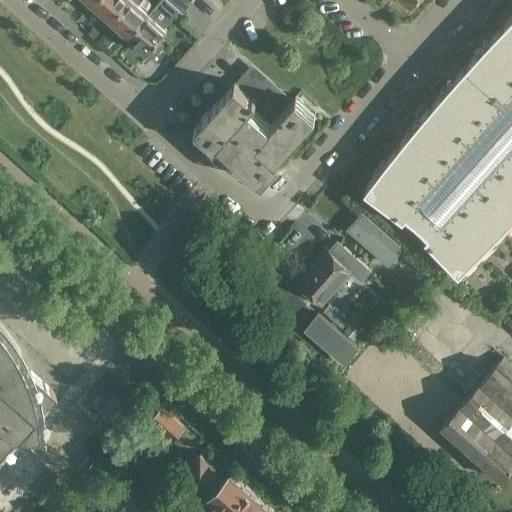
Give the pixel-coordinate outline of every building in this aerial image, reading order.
[(94,0),(92,3),(110,19),(126,0),(94,0)] [(126,0),(110,19),(127,35),(148,12),(137,2),(139,0),(126,0)] [(148,12),(127,35),(153,58),(164,46),(157,39),(167,29),(157,19),(172,2),(169,0),(160,0),(149,12),(148,12)] [(191,2),(188,0),(169,0),(172,2),(179,9),(183,12),(191,2)] [(511,14),(489,39),(494,43),(481,57),(476,53),(454,79),(458,82),(446,96),(442,92),(420,118),(424,122),(412,136),(407,133),(386,160),(390,163),(379,177),(375,174),(364,188),(403,217),(407,212),(416,219),(423,226),(430,233),(425,238),(454,268),(460,262),(465,267),(490,241),(486,237),(498,224),(503,228),(511,217),(511,14)] [(248,67),(234,81),(193,127),(212,144),(216,140),(261,180),(279,160),(275,156),(315,112),(296,95),(269,124),(249,106),(268,85),(248,67)] [(393,239),(363,211),(348,227),(379,255),(393,239)] [(192,236),(201,244),(211,232),(202,224),(192,236)] [(217,237),(208,248),(217,256),(226,245),(217,237)] [(361,279),(370,269),(346,247),(337,257),(325,247),(295,279),(320,302),(350,269),(361,279)] [(322,308),(345,330),(354,321),(331,299),(322,308)] [(353,342),(318,312),(317,313),(318,314),(306,328),(330,349),(331,347),(341,355),(353,342)] [(0,449),(45,399),(47,401),(55,392),(18,360),(19,359),(12,349),(0,330),(0,449)] [(501,358),(497,362),(441,424),(500,477),(511,463),(511,361),(504,354),(501,358)] [(172,438),(183,425),(162,407),(151,420),(172,438)] [(276,511),(269,505),(270,503),(231,468),(225,474),(201,452),(185,469),(210,491),(207,495),(208,502),(218,511),(225,511),(228,508),(233,511),(276,511)]
